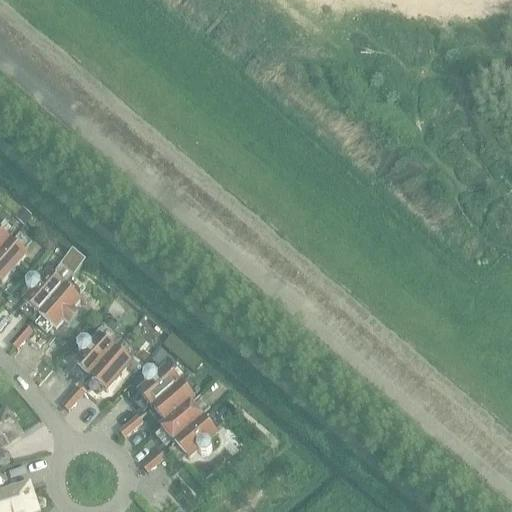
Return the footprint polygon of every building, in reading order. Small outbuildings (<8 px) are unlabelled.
[(23,212),(15,220),(24,228),(32,219),(23,212)] [(0,256),(11,244),(0,235),(0,256)] [(47,242),(42,248),(48,253),(54,247),(47,242)] [(26,258),(11,244),(0,256),(0,284),(2,286),(26,258)] [(73,253),(51,279),(64,290),(87,264),(73,253)] [(24,305),(40,319),(64,290),(51,279),(48,277),(40,286),(36,283),(31,283),(27,287),(27,293),(31,296),(24,305)] [(80,304),(64,290),(40,319),(56,333),(63,323),(69,328),(78,318),(72,313),(80,304)] [(26,328),(18,338),(25,343),(32,334),(26,328)] [(10,347),(17,352),(25,343),(18,338),(10,347)] [(172,338),(164,349),(193,374),(202,364),(172,338)] [(75,367),(91,381),(115,353),(99,339),(91,348),(87,345),(82,345),(78,349),(79,355),(83,358),(75,367)] [(162,349),(153,358),(161,366),(170,358),(162,349)] [(143,352),(137,359),(144,364),(149,357),(143,352)] [(107,395),(131,366),(115,353),(91,381),(107,395)] [(144,384),(147,388),(138,396),(152,412),(181,387),(167,371),(158,379),(154,375),(149,375),(144,379),(144,384)] [(190,407),(194,403),(181,387),(152,412),(165,427),(190,407)] [(77,390),(70,399),(76,405),(84,396),(77,390)] [(62,409),(68,414),(76,405),(70,399),(62,409)] [(203,422),(190,407),(165,427),(161,431),(175,446),(203,422)] [(0,447),(19,436),(5,414),(0,416),(0,447)] [(137,419),(128,426),(134,433),(143,425),(137,419)] [(208,445),(217,437),(203,422),(175,446),(189,462),(198,454),(201,458),(207,458),(211,455),(211,449),(208,445)] [(119,434),(125,441),(134,433),(128,426),(119,434)] [(0,455),(0,467),(0,469),(6,469),(11,466),(12,460),(8,455),(2,454),(0,455)] [(160,454),(151,461),(157,468),(166,460),(160,454)] [(142,469),(147,476),(157,468),(151,461),(142,469)] [(0,511),(35,511),(36,511),(28,487),(0,495),(0,511)]
